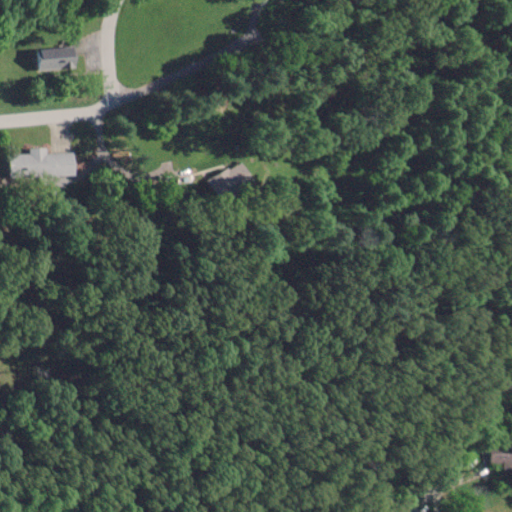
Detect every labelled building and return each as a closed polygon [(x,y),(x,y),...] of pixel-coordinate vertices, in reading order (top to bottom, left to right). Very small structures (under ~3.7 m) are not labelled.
[(36,70),(74,70),(74,48),(36,48),(36,70)] [(74,176),(74,151),(46,152),(46,148),(27,149),(27,154),(8,154),(8,177),(74,176)] [(218,177),(226,190),(247,178),(239,164),(218,177)] [(511,470),(511,445),(489,445),(489,462),(500,462),(500,471),(511,470)] [(414,511),(410,501),(395,506),(397,511),(414,511)]
